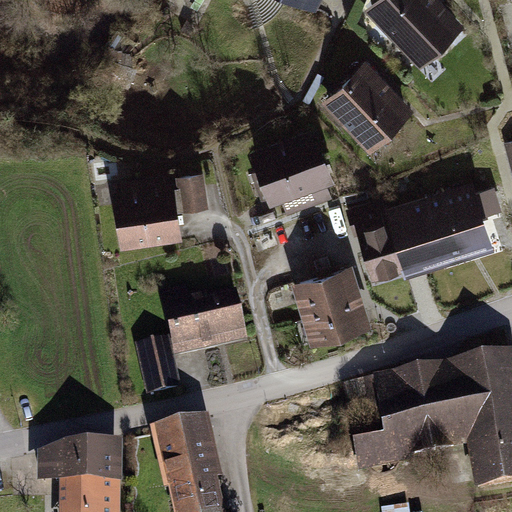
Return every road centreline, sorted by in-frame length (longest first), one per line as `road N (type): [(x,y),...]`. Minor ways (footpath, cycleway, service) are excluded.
road 1 (unclassified): [(511,310),(227,402),(0,447)]
road 2 (unknown): [(281,385),(197,157)]
